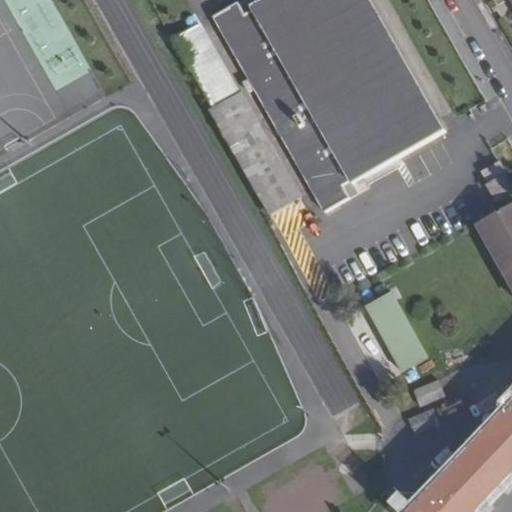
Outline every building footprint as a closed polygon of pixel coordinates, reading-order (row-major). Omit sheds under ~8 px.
[(239,4),(216,17),(314,192),(326,213),(351,199),(344,187),(354,182),(355,185),(446,134),(369,0),(266,0),(254,7),(255,9),(245,15),(239,4)] [(241,93),(202,25),(175,40),(214,108),(211,110),(270,215),(302,198),(243,92),(241,93)] [(487,182),(505,171),(500,162),(482,172),(487,182)] [(511,195),(511,187),(506,176),(486,186),(496,204),(511,195)] [(511,285),(511,206),(479,226),(511,285)] [(395,292),(369,306),(404,372),(430,358),(395,292)] [(447,396),(441,381),(415,391),(421,406),(447,396)] [(442,425),(435,410),(411,419),(417,434),(442,425)] [(511,412),(416,511),(479,511),(511,478),(511,412)]
